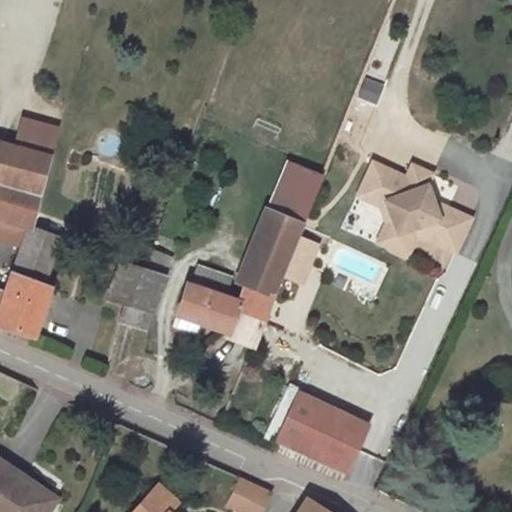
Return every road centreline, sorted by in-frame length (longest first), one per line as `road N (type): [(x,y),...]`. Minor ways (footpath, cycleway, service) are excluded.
road 1 (residential): [(349,501),(511,142)]
road 2 (unclassified): [(349,501),(0,340)]
